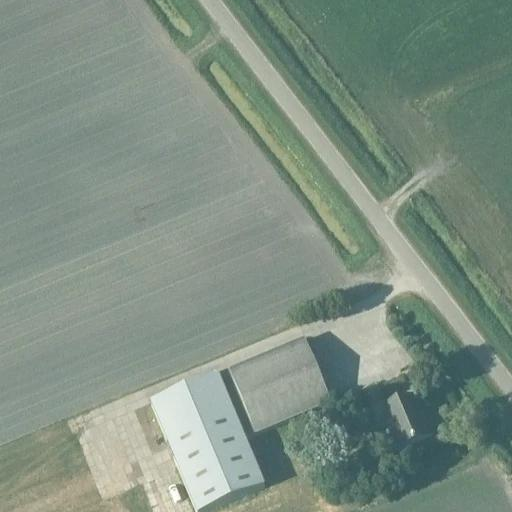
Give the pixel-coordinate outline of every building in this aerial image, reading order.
[(303,342),(151,409),(196,511),(215,511),(265,490),(245,443),(331,405),(303,342)] [(427,436),(428,432),(426,425),(422,424),(411,398),(383,410),(381,405),(368,410),(377,430),(388,426),(399,451),(428,438),(427,436)] [(71,411),(80,432),(105,422),(97,402),(71,411)] [(95,461),(118,451),(107,424),(97,429),(101,439),(88,444),(95,461)] [(193,511),(188,495),(166,503),(169,511),(193,511)]
